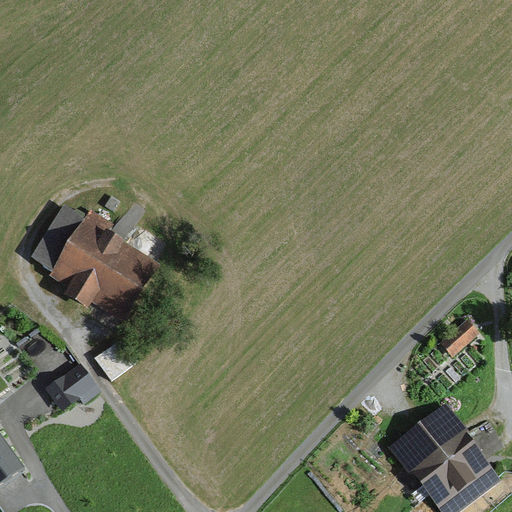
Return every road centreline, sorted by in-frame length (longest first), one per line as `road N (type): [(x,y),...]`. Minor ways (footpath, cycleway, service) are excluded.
road 1 (unclassified): [(511,242),(250,511)]
road 2 (track): [(24,253),(40,213),(67,192),(101,185),(132,189),(168,231),(162,285),(134,320),(82,358)]
road 3 (track): [(200,511),(28,283),(24,253)]
